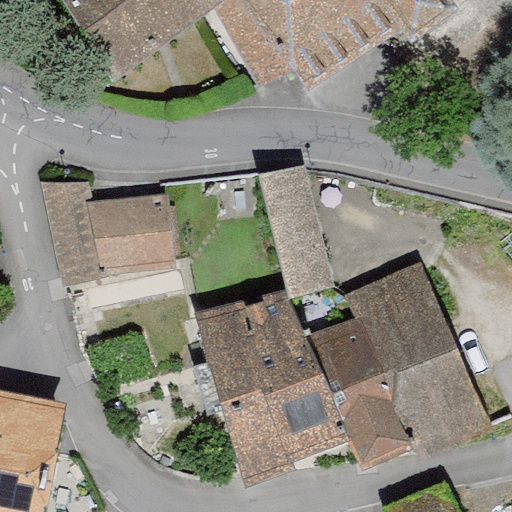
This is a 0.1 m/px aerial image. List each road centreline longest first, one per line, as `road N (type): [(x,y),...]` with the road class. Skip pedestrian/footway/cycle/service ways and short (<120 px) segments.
road 1 (residential): [(511,183),(347,141),(120,138),(65,123),(25,99)]
road 2 (residential): [(511,455),(203,511)]
road 3 (residential): [(183,511),(147,504),(99,469),(30,333)]
road 4 (residential): [(30,333),(3,142)]
